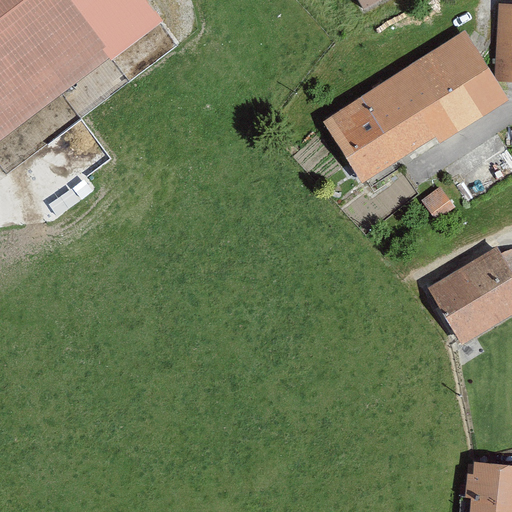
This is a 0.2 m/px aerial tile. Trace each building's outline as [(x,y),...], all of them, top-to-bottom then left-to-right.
[(0,0),(0,104),(96,38),(68,0),(0,0)] [(355,0),(362,11),(380,0),(355,0)] [(511,0),(490,0),(487,80),(511,80),(511,0)] [(366,180),(499,96),(487,80),(468,47),(334,131),(366,180)] [(423,196),(437,213),(454,200),(441,183),(423,196)] [(428,303),(458,345),(511,307),(511,289),(491,259),(428,303)] [(467,511),(511,511),(511,472),(471,469),(467,511)]
